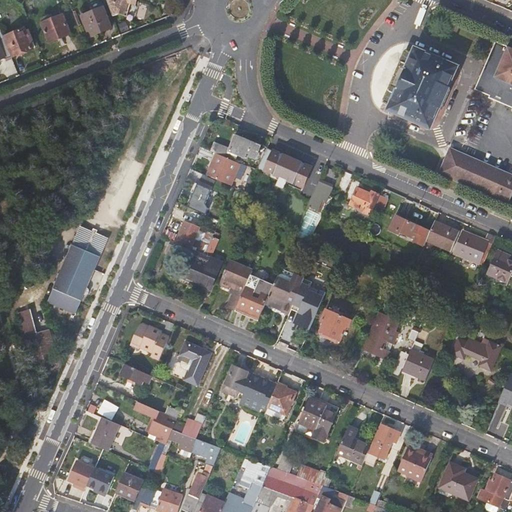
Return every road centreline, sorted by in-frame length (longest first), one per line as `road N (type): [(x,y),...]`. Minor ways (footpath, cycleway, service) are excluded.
road 1 (residential): [(117,286),(511,457)]
road 2 (residential): [(272,127),(511,230)]
road 3 (residential): [(27,497),(117,286)]
road 4 (residential): [(208,19),(0,102)]
road 5 (residential): [(117,286),(200,95)]
